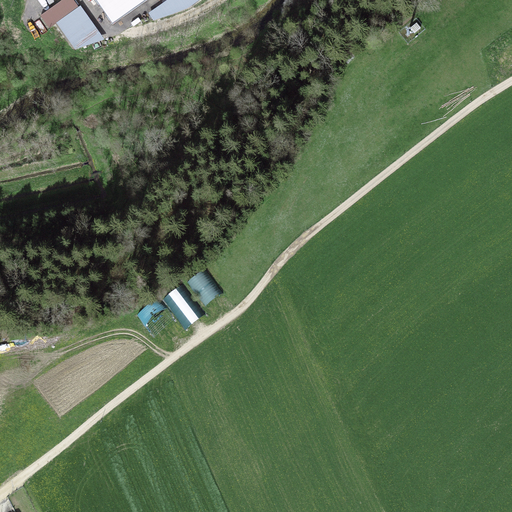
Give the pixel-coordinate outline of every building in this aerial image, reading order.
[(73,0),(63,0),(40,16),(49,28),(56,23),(75,49),(97,42),(75,10),(78,8),(73,0)] [(94,0),(112,24),(146,0),(94,0)] [(192,5),(198,0),(178,0),(165,9),(164,7),(151,17),(153,20),(192,5)] [(205,269),(187,282),(206,306),(224,293),(205,269)] [(204,320),(180,287),(162,300),(186,334),(204,320)]
